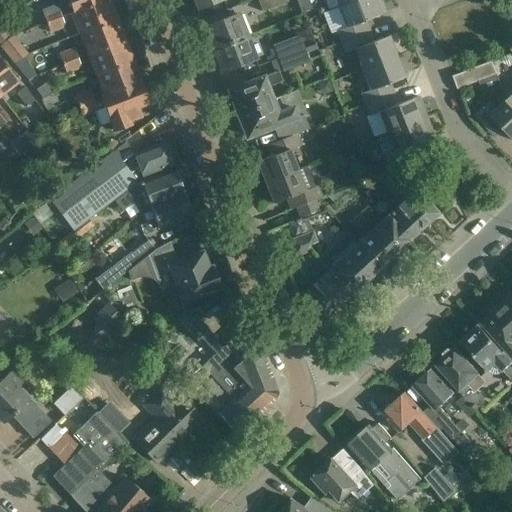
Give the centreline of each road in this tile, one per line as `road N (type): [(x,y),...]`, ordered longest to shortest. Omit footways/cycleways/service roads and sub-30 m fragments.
road 1 (residential): [(300,392),(150,0)]
road 2 (unclassified): [(300,392),(348,366),(511,216)]
road 3 (residential): [(511,185),(455,128),(405,0)]
road 4 (unclassified): [(208,511),(286,430),(300,392)]
